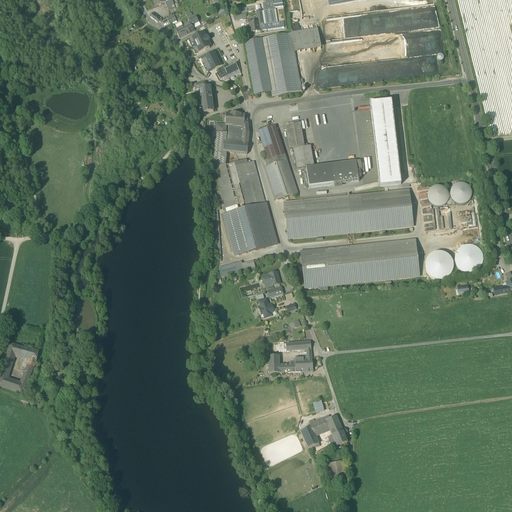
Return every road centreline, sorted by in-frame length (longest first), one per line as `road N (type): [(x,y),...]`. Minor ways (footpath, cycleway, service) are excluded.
road 1 (unclassified): [(321,355),(293,288),(251,107)]
road 2 (track): [(511,397),(347,422),(354,477),(345,511)]
road 3 (residential): [(251,107),(470,81)]
road 4 (track): [(511,335),(321,355)]
road 5 (tertiary): [(511,249),(470,81)]
road 6 (residential): [(139,0),(150,23),(179,43),(194,73),(235,89),(246,108)]
road 7 (track): [(45,238),(82,222),(170,151)]
